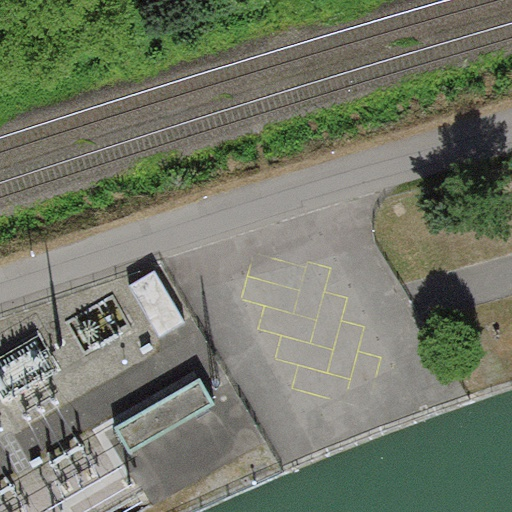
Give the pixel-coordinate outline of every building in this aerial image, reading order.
[(158,272),(134,287),(165,340),(190,326),(158,272)] [(116,296),(70,320),(90,358),(136,334),(116,296)] [(38,325),(0,349),(0,387),(8,400),(64,365),(38,325)] [(201,371),(113,427),(130,452),(221,404),(201,371)] [(0,486),(0,511),(45,511),(110,472),(86,434),(0,486)]
